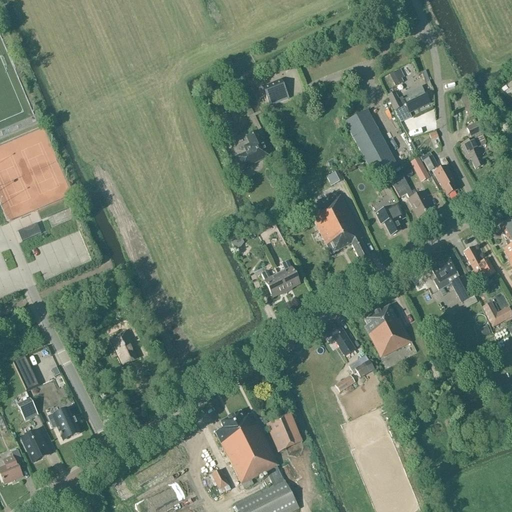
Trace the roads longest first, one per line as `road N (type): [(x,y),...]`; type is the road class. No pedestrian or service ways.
road 1 (tertiary): [(110,457),(477,211)]
road 2 (residential): [(0,237),(110,457)]
road 3 (unclassified): [(477,211),(446,147),(419,0)]
